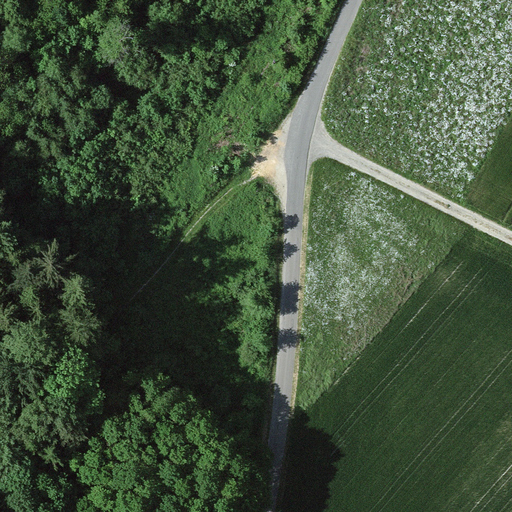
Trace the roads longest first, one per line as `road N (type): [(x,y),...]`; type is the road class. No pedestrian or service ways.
road 1 (tertiary): [(267,511),(285,388),(300,139),(354,0)]
road 2 (track): [(300,139),(511,237)]
